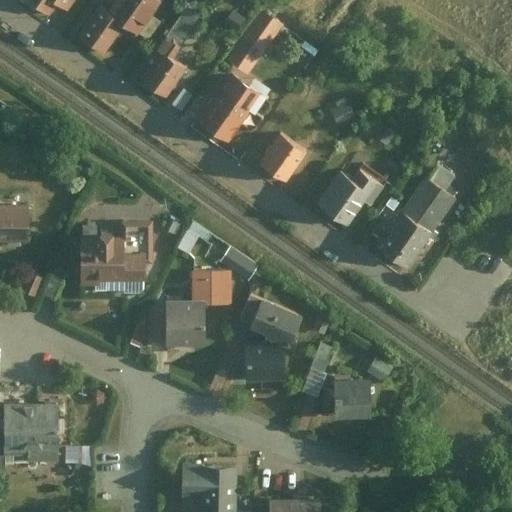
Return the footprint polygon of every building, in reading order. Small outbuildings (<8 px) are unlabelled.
[(32,0),(55,15),(65,0),(73,0),(78,3),(80,0),(32,0)] [(103,0),(82,31),(108,50),(128,22),(138,29),(158,0),(117,0),(113,7),(103,0)] [(171,31),(187,40),(205,11),(188,2),(171,31)] [(281,25),(258,10),(225,59),(247,75),(281,25)] [(177,38),(148,80),(174,98),(195,66),(183,58),(190,47),(177,38)] [(265,102),(236,81),(207,123),(236,143),(265,102)] [(351,103),(338,110),(347,128),(360,121),(351,103)] [(404,127),(389,117),(377,136),(392,146),(404,127)] [(265,164),(291,182),(312,153),(287,134),(265,164)] [(344,169),(322,204),(356,226),(371,203),(375,206),(391,181),(366,165),(358,177),(344,169)] [(463,198),(432,177),(381,248),(412,269),(463,198)] [(32,203),(0,202),(0,240),(31,241),(32,203)] [(193,218),(182,245),(196,251),(208,225),(193,218)] [(150,264),(150,221),(136,221),(121,221),(120,237),(113,237),(112,233),(97,233),(97,238),(78,238),(79,267),(79,296),(145,295),(145,264),(150,264)] [(232,243),(223,258),(253,277),(263,261),(232,243)] [(40,292),(46,274),(32,269),(26,288),(40,292)] [(232,269),(190,271),(192,304),(207,303),(234,302),(232,269)] [(311,314),(270,295),(256,324),(297,343),(311,314)] [(208,343),(207,303),(192,304),(169,304),(170,344),(208,343)] [(281,343),(247,344),(249,381),(282,379),(281,343)] [(379,354),(371,367),(387,377),(395,365),(379,354)] [(324,365),(328,358),(323,355),(305,384),(317,392),(331,370),(324,365)] [(374,376),(333,377),(335,419),(376,418),(374,376)] [(63,401),(5,401),(5,442),(0,442),(0,466),(6,467),(6,453),(64,453),(63,401)] [(70,441),(69,460),(94,461),(94,442),(70,441)] [(229,511),(230,480),(171,478),(170,511),(229,511)] [(321,511),(321,503),(276,504),(276,511),(321,511)]
